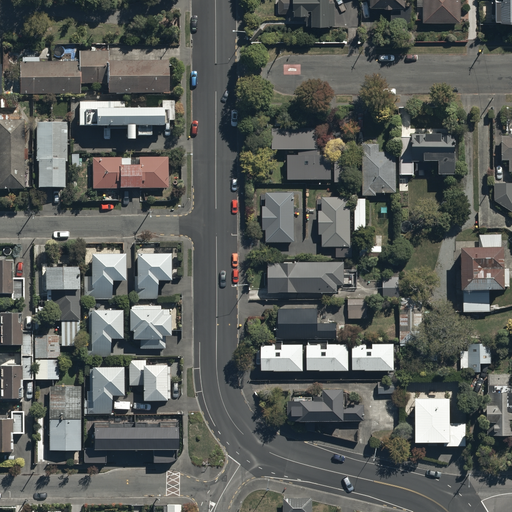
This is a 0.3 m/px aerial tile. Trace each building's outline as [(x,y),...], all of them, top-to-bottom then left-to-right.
[(289,0),(289,19),(294,19),(294,14),(307,14),(307,23),(307,24),(334,24),(335,0),(329,0),(289,0)] [(406,0),(369,0),(370,6),(391,6),(391,24),(411,24),(411,4),(407,4),(406,0)] [(416,0),(416,5),(423,5),(423,21),(459,21),(459,0),(416,0)] [(511,0),(493,0),(494,19),(511,18),(511,0)] [(20,62),(20,93),(80,92),(80,82),(107,82),(107,92),(168,91),(167,58),(108,59),(108,50),(78,50),(78,60),(40,60),(40,57),(22,57),(22,62),(20,62)] [(174,99),(161,99),(161,106),(125,105),(125,99),(79,99),(79,122),(126,123),(126,136),(134,136),(134,123),(137,123),(137,134),(151,134),(151,123),(163,123),(163,121),(167,121),(167,120),(174,120),(174,99)] [(0,187),(24,188),(24,160),(27,160),(27,147),(24,147),(24,118),(0,118),(0,187)] [(68,122),(36,121),(36,160),(38,160),(38,185),(64,186),(65,160),(67,160),(68,122)] [(319,126),(272,127),(272,148),(319,148),(319,126)] [(511,131),(509,132),(509,135),(501,135),(501,159),(508,159),(508,170),(511,170),(511,131)] [(454,132),(411,132),(411,137),(399,137),(399,174),(412,174),(412,161),(436,161),(436,172),(454,172),(454,132)] [(377,138),(364,137),(364,143),(362,143),(362,195),(376,194),(376,192),(395,192),(395,151),(379,151),(379,143),(377,143),(377,138)] [(299,154),(288,154),(288,179),(330,179),(330,155),(319,155),(319,149),(299,149),(299,154)] [(351,154),(334,154),(334,182),(351,182),(351,154)] [(131,157),(93,157),(93,187),(118,187),(118,186),(139,186),(139,187),(168,187),(168,156),(139,156),(139,163),(131,163),(131,157)] [(511,182),(494,183),(494,199),(511,211),(511,182)] [(294,192),(266,192),(266,205),(263,205),(263,230),(266,230),(266,241),(294,241),(294,192)] [(351,196),(322,196),(322,210),(318,210),(318,233),(322,233),(321,246),(350,246),(351,196)] [(365,198),(354,198),(354,230),(365,230),(365,198)] [(502,234),(478,234),(478,244),(458,244),(458,287),(463,287),(463,310),(489,310),(489,288),(502,288),(502,285),(509,285),(509,268),(502,268),(502,234)] [(157,279),(171,279),(171,251),(135,252),(135,299),(157,298),(157,279)] [(111,278),(124,278),(124,253),(92,253),(92,277),(85,277),(85,292),(90,298),(111,298),(111,278)] [(12,258),(0,258),(0,292),(12,292),(12,298),(24,298),(24,276),(12,276),(12,258)] [(343,261),(268,261),(269,292),(336,291),(335,284),(344,284),(343,261)] [(79,265),(44,265),(44,322),(61,322),(61,345),(74,345),(74,320),(79,320),(79,265)] [(398,277),(383,277),(383,298),(398,297),(398,277)] [(422,296),(400,296),(400,345),(406,345),(406,343),(422,343),(422,296)] [(367,298),(348,298),(349,318),(368,318),(368,305),(367,305),(367,298)] [(162,306),(129,306),(128,329),(132,329),(132,336),(140,337),(140,348),(165,348),(166,338),(161,338),(161,334),(170,334),(171,311),(162,311),(162,306)] [(317,307),(279,308),(278,327),(276,327),(276,337),(336,338),(336,336),(347,336),(348,322),(317,321),(317,307)] [(110,336),(124,336),(124,308),(88,309),(89,355),(110,355),(110,336)] [(0,310),(0,343),(20,343),(20,353),(31,353),(31,328),(21,329),(21,311),(0,310)] [(59,334),(35,334),(35,357),(59,357),(59,334)] [(467,349),(460,350),(460,368),(467,368),(467,370),(479,370),(479,361),(491,361),(490,341),(467,341),(467,349)] [(366,343),(352,343),(352,369),(394,369),(394,342),(373,342),(373,347),(366,347),(366,343)] [(276,344),(261,344),(262,369),(303,369),(303,343),(282,343),(282,347),(276,347),(276,344)] [(321,344),(307,344),(307,369),(348,368),(348,343),(327,343),(327,347),(321,347),(321,344)] [(21,364),(0,364),(0,396),(22,397),(22,379),(32,379),(32,354),(21,354),(21,364)] [(59,377),(58,358),(35,359),(35,378),(59,377)] [(128,359),(129,384),(142,384),(142,399),(170,399),(169,366),(166,366),(165,363),(146,363),(146,359),(128,359)] [(124,394),(124,364),(92,365),(92,368),(89,368),(90,390),(87,390),(87,413),(111,412),(111,394),(124,394)] [(511,373),(488,373),(488,391),(486,391),(486,403),(484,403),(484,420),(487,420),(486,434),(511,433),(511,373)] [(398,380),(377,380),(377,392),(398,392),(398,380)] [(80,386),(50,385),(50,449),(80,449),(80,386)] [(323,399),(288,400),(288,420),(364,419),(364,404),(344,404),(344,387),(323,387),(323,399)] [(448,396),(413,396),(413,440),(447,440),(447,445),(465,445),(464,422),(448,422),(448,396)] [(23,430),(23,410),(11,410),(11,413),(0,413),(0,449),(12,449),(12,431),(23,430)] [(178,427),(94,427),(94,450),(178,450),(178,427)] [(312,511),(312,496),(283,496),(283,511),(312,511)] [(178,511),(179,502),(164,502),(164,511),(178,511)]
